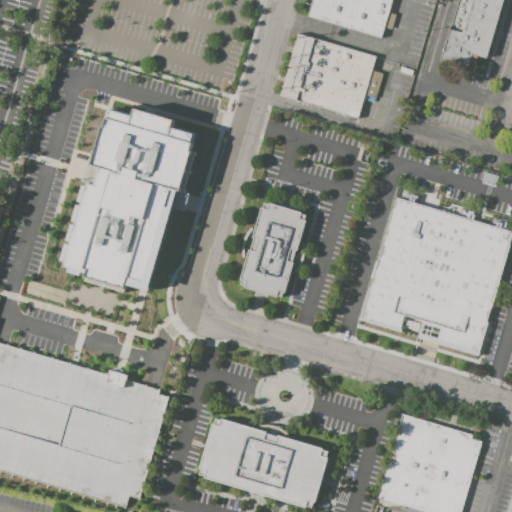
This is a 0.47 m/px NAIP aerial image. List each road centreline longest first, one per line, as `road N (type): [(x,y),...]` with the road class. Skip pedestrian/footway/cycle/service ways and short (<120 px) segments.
road 1 (residential): [(229,324),(207,305),(205,277),(283,0)]
road 2 (residential): [(511,406),(229,324)]
